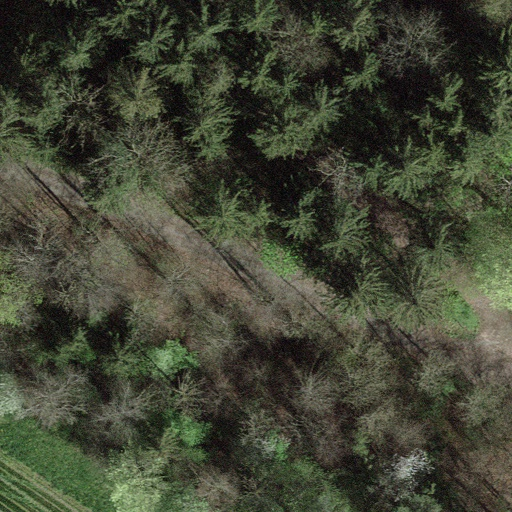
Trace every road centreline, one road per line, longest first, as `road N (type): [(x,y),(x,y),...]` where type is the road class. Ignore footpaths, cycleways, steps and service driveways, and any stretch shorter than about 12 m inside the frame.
road 1 (track): [(511,373),(0,154)]
road 2 (track): [(171,0),(417,229),(511,330)]
